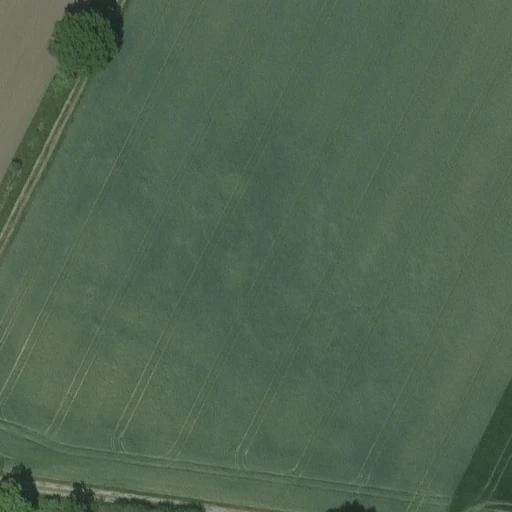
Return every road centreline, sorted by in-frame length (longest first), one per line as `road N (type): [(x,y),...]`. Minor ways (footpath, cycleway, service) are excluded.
road 1 (track): [(0,259),(127,0)]
road 2 (track): [(0,488),(163,511)]
